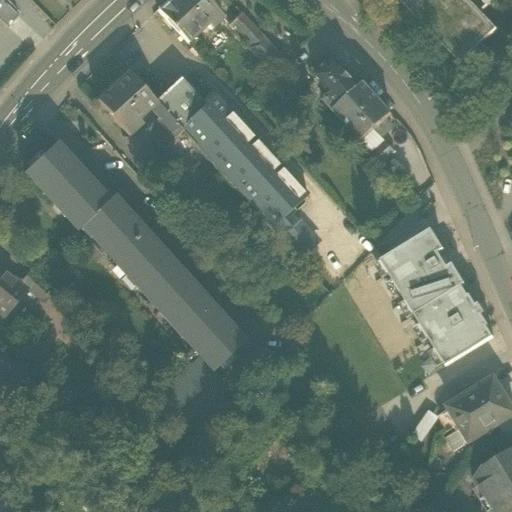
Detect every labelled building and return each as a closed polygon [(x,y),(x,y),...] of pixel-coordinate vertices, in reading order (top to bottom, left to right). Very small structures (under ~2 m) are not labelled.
[(167,0),(156,10),(187,43),(206,26),(210,30),(224,17),(207,0),(167,0)] [(400,0),(462,66),(498,33),(467,0),(400,0)] [(0,21),(7,28),(18,17),(2,2),(1,3),(0,2),(0,21)] [(248,49),(264,66),(270,61),(277,53),(244,18),(233,27),(251,45),(248,49)] [(291,68),(277,53),(270,61),(283,75),(291,68)] [(321,100),(333,112),(363,84),(355,75),(352,78),(333,58),(314,76),(329,93),(321,100)] [(157,122),(173,139),(173,141),(182,133),(155,103),(128,74),(97,101),(129,136),(141,124),(138,120),(149,110),(158,120),(157,122)] [(392,115),(363,84),(333,112),(382,164),(393,153),(384,144),(377,150),(366,139),(374,132),(378,137),(383,137),(390,131),(391,124),(387,120),(392,115)] [(173,86),(155,103),(182,133),(195,147),(287,248),(306,231),(308,229),(290,210),(307,195),(216,96),(198,113),(173,86)] [(378,137),(374,132),(366,139),(377,150),(384,144),(378,137)] [(195,147),(182,133),(173,141),(173,139),(162,149),(176,165),(195,147)] [(78,232),(85,226),(84,225),(108,204),(107,203),(55,145),(24,173),(54,207),(57,204),(66,215),(64,217),(78,232)] [(119,264),(129,274),(157,248),(112,198),(107,203),(108,204),(84,225),(85,226),(93,235),(91,237),(117,266),(119,264)] [(287,248),(298,259),(316,242),(306,231),(287,248)] [(444,251),(432,231),(381,261),(445,368),(493,339),(486,327),(488,326),(482,316),(484,314),(479,305),(476,306),(470,296),(468,297),(462,287),(465,285),(453,265),(447,268),(438,254),(444,251)] [(164,313),(173,323),(201,297),(157,248),(129,274),(138,284),(136,286),(162,315),(164,313)] [(0,314),(5,319),(28,290),(41,301),(48,291),(30,271),(20,283),(0,267),(0,314)] [(244,344),(201,297),(173,323),(183,334),(181,336),(199,356),(213,371),(214,371),(244,344)] [(161,415),(167,421),(218,374),(214,371),(213,371),(199,356),(149,402),(161,415)] [(0,387),(2,385),(7,389),(18,375),(0,361),(0,387)] [(462,430),(470,444),(497,427),(511,418),(511,408),(494,379),(477,389),(476,387),(459,397),(460,399),(447,406),(462,430)] [(430,412),(413,436),(422,443),(440,419),(430,412)] [(511,418),(497,427),(503,437),(511,431),(511,418)] [(453,454),(470,444),(462,430),(444,440),(453,454)] [(248,435),(240,444),(256,460),(265,451),(248,435)] [(240,444),(231,453),(248,468),(256,460),(240,444)] [(475,481),(494,511),(511,511),(511,452),(484,469),(475,481)] [(240,477),(248,468),(231,453),(223,461),(240,477)] [(0,511),(6,511),(9,508),(0,502),(0,511)]
